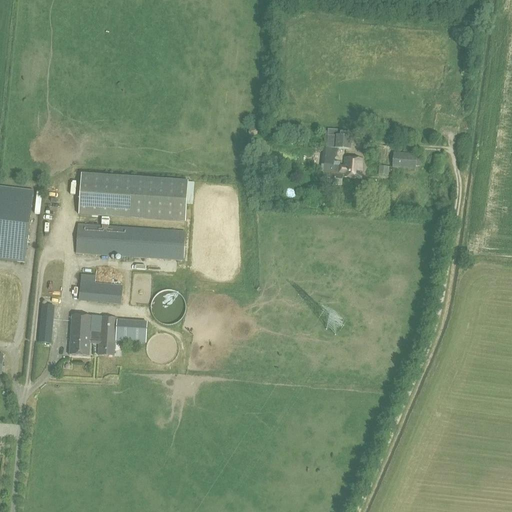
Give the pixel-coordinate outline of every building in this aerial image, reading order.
[(323,148),(320,173),(317,172),(316,182),(322,183),(322,184),(342,186),(343,178),(362,180),(363,159),(345,158),(344,167),(339,167),(340,164),(334,163),(335,157),(337,157),(338,149),(350,150),(351,133),(342,133),(342,131),(328,130),(326,148),(323,148)] [(395,154),(394,168),(415,169),(415,166),(420,167),(420,159),(415,159),(416,156),(412,155),(395,154)] [(445,157),(436,156),(434,174),(443,175),(445,157)] [(379,167),(378,175),(388,176),(388,167),(379,167)] [(79,215),(185,222),(188,182),(81,175),(79,215)] [(0,187),(0,260),(27,264),(35,192),(0,187)] [(78,225),(76,255),(183,262),(185,232),(78,225)] [(81,275),(79,302),(121,306),(123,286),(95,284),(96,276),(81,275)] [(154,318),(157,322),(161,324),(168,326),(172,326),(178,323),(183,319),(185,314),(186,309),(185,304),(183,299),(178,294),(173,291),(169,291),(165,291),(161,292),(157,295),(154,299),(151,304),(151,309),(151,313),(154,318)] [(55,307),(41,306),(38,342),(52,344),(55,307)] [(90,344),(99,345),(98,356),(114,357),(115,342),(117,321),(117,319),(101,318),(100,333),(91,333),(92,317),(72,316),(69,356),(89,357),(90,344)] [(146,323),(117,321),(115,342),(145,344),(146,323)]
